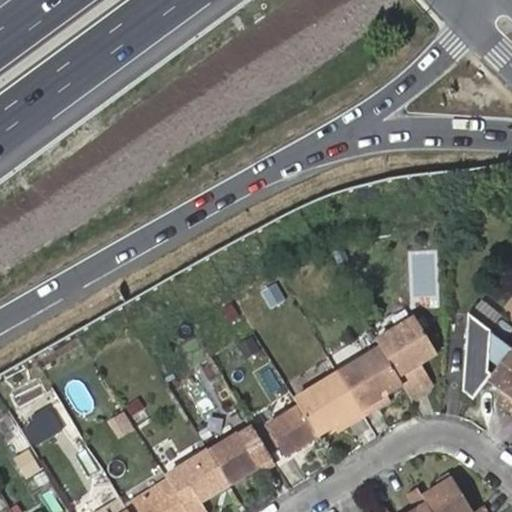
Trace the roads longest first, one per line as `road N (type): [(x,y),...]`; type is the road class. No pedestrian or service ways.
road 1 (motorway): [(0,321),(319,145)]
road 2 (residential): [(293,511),(414,437),(445,433),(511,476)]
road 3 (motorway): [(0,122),(170,0)]
road 4 (motorway): [(319,145),(474,26)]
road 5 (motorway): [(319,145),(417,132),(511,134)]
